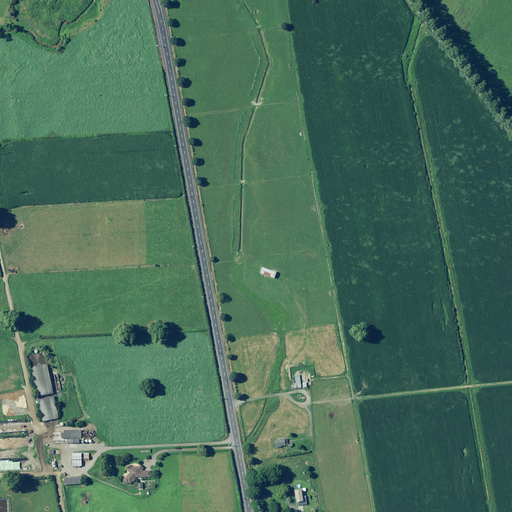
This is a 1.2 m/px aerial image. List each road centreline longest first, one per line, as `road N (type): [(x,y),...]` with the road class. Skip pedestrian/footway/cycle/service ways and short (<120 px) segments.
road 1 (primary): [(250,511),(155,0)]
road 2 (unknown): [(408,0),(511,137)]
